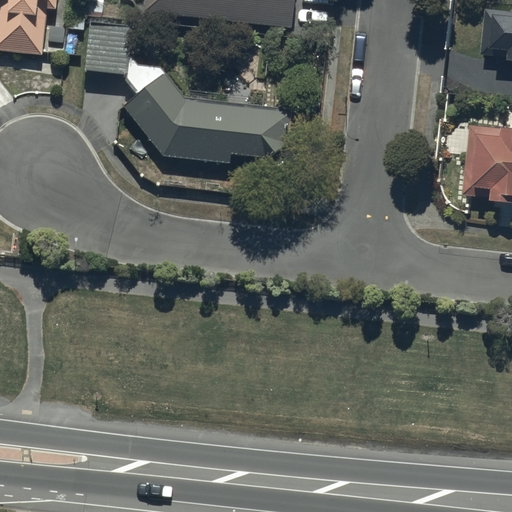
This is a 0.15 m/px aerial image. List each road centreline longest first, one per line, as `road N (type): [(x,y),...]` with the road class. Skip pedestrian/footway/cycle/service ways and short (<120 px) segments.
road 1 (trunk): [(511,505),(0,451)]
road 2 (residential): [(41,176),(94,213),(145,235),(363,259)]
road 3 (residential): [(392,0),(363,259)]
road 4 (residential): [(363,259),(511,278)]
